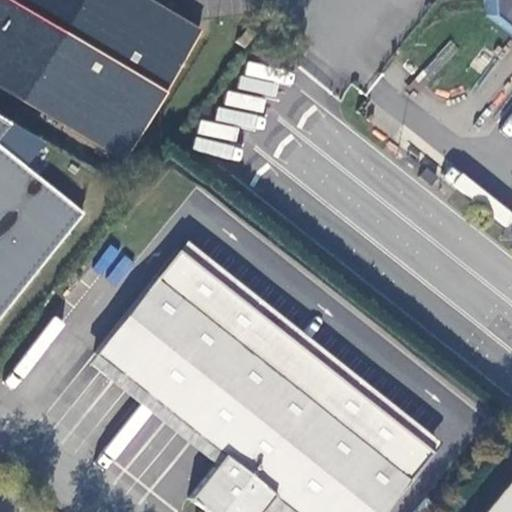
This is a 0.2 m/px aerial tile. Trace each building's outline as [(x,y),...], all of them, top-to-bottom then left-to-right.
[(0,0),(0,87),(122,159),(198,29),(147,0),(0,0)] [(511,0),(483,0),(484,18),(511,40),(511,0)] [(276,37),(263,27),(256,36),(269,46),(276,37)] [(240,47),(251,34),(244,28),(237,37),(236,36),(232,41),(240,47)] [(0,307),(75,211),(0,150),(0,307)] [(377,511),(405,480),(143,275),(85,351),(216,455),(185,496),(206,511),(253,511),(269,493),(293,511),(377,511)] [(511,511),(511,459),(470,511),(511,511)]
